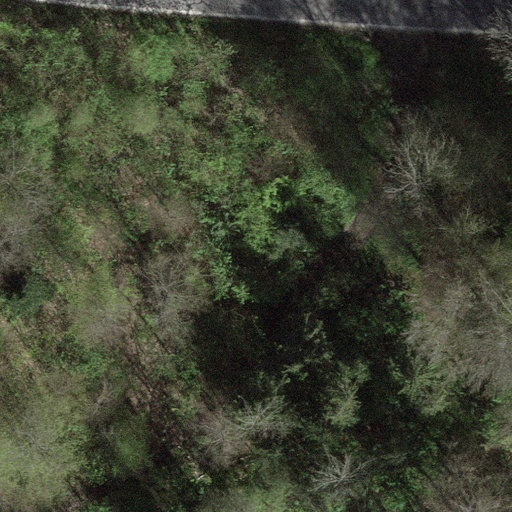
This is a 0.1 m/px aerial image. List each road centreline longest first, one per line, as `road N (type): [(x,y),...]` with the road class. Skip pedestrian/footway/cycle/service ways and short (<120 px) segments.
road 1 (track): [(419,9),(403,142),(346,276),(251,392),(61,511)]
road 2 (tertiary): [(511,14),(267,0)]
